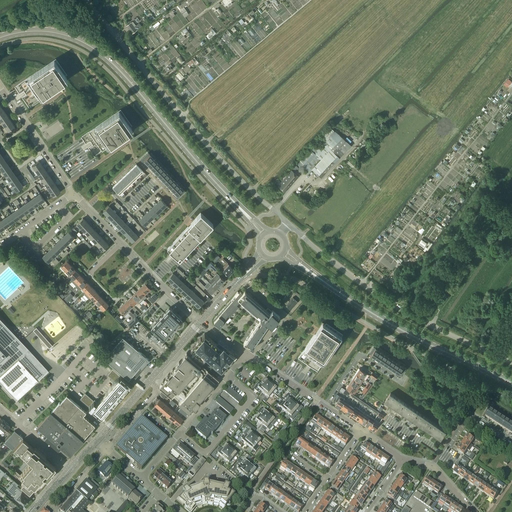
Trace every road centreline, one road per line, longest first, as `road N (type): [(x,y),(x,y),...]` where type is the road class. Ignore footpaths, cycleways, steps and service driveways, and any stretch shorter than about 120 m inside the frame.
road 1 (secondary): [(264,233),(89,45),(50,31),(0,37)]
road 2 (unclassified): [(288,223),(204,143),(85,0)]
road 3 (unclassified): [(511,364),(398,307),(288,223)]
road 4 (secondary): [(511,382),(367,311),(283,253)]
road 5 (tertiary): [(95,440),(200,321)]
